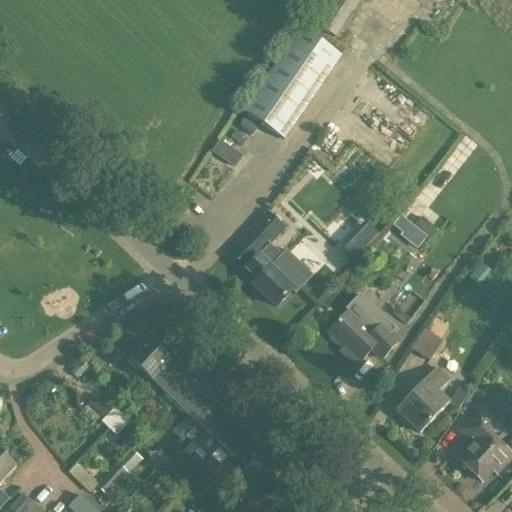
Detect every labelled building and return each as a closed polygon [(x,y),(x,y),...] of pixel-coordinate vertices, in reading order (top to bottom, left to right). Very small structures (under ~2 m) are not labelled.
[(320,0),(307,21),(334,40),(360,0),(320,0)] [(299,32),(243,115),(283,142),(339,59),(299,32)] [(225,141),(240,153),(249,141),(233,130),(225,141)] [(232,150),(224,162),(234,168),(242,157),(232,150)] [(452,153),(405,212),(426,229),(473,170),(452,153)] [(269,246),(284,230),(267,213),(228,254),(245,270),(246,269),(257,280),(252,286),(276,308),(291,292),(295,295),(307,281),(306,280),(310,277),(288,255),(289,254),(286,250),(280,256),(269,246)] [(490,273),(480,264),(468,279),(478,288),(490,273)] [(343,354),(356,366),(380,340),(349,311),(327,334),(346,351),(343,354)] [(431,316),(424,327),(440,338),(447,327),(431,316)] [(409,349),(432,360),(442,339),(420,328),(409,349)] [(140,383),(147,389),(170,364),(147,341),(127,360),(146,377),(140,383)] [(193,385),(170,364),(147,389),(153,395),(159,389),(175,404),(193,385)] [(449,382),(437,370),(426,381),(425,380),(395,411),(420,435),(450,403),(439,393),(449,382)] [(216,407),(193,385),(175,404),(192,420),(186,426),(192,432),(216,407)] [(103,419),(110,410),(96,397),(88,405),(103,419)] [(235,424),(216,407),(192,432),(199,438),(204,431),(217,443),(235,424)] [(115,409),(101,423),(116,438),(130,423),(115,409)] [(492,470),(496,474),(511,456),(496,442),(500,438),(490,428),(494,424),(478,410),(459,430),(474,445),(459,461),(481,482),(492,470)] [(261,450),(235,424),(217,443),(230,455),(224,461),(232,469),(238,474),(261,450)] [(283,470),(261,450),(238,474),(266,500),(281,485),(275,479),(283,470)] [(118,465),(128,475),(142,461),(131,451),(118,465)] [(146,465),(154,473),(167,458),(160,451),(146,465)] [(0,454),(0,483),(15,468),(0,454)] [(167,458),(154,473),(161,480),(175,466),(167,458)] [(76,463),(67,471),(88,492),(96,484),(76,463)] [(106,498),(128,475),(118,465),(96,488),(106,498)] [(0,509),(9,500),(0,492),(0,509)] [(194,511),(202,511),(213,501),(205,494),(191,508),(194,511)] [(65,511),(95,511),(80,497),(65,511)] [(16,511),(33,511),(37,508),(28,500),(16,511)] [(213,501),(202,511),(216,511),(220,508),(213,501)]
